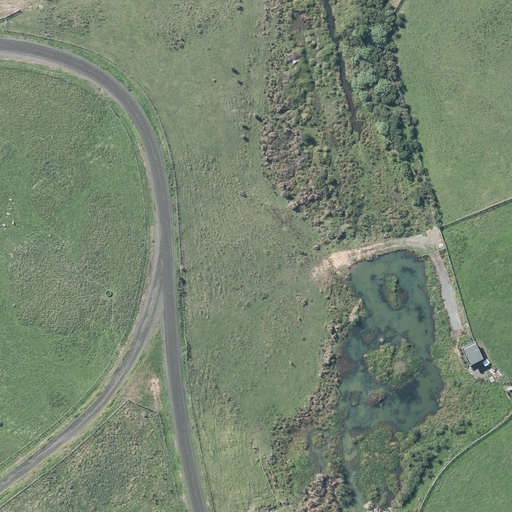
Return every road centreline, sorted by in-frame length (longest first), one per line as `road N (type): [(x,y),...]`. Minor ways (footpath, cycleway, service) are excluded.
road 1 (track): [(0,493),(119,381),(152,311),(163,220),(145,123),(101,76),(34,54),(0,53)]
road 2 (track): [(152,311),(169,343),(203,511)]
